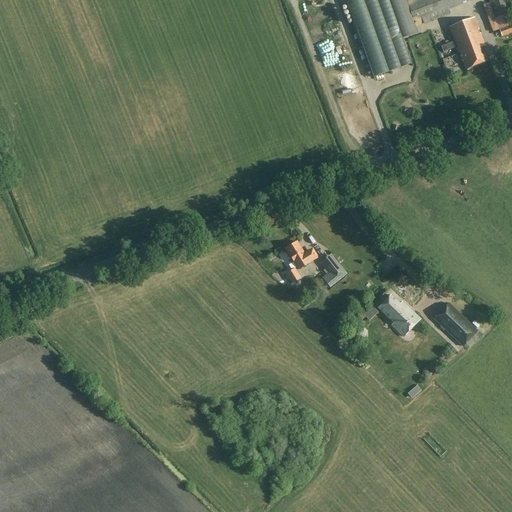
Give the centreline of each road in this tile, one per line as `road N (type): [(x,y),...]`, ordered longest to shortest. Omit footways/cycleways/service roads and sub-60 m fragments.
road 1 (tertiary): [(0,309),(511,126)]
road 2 (track): [(367,178),(291,0)]
